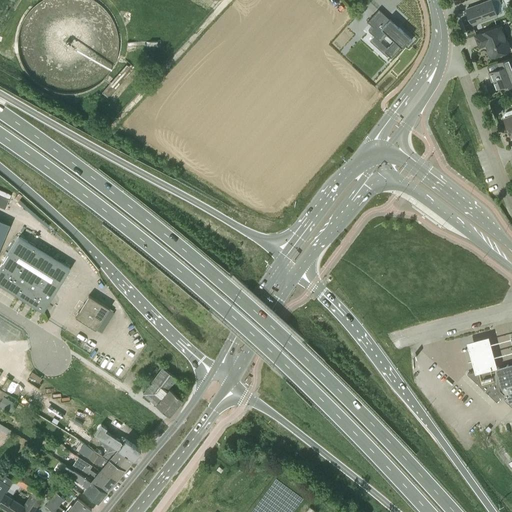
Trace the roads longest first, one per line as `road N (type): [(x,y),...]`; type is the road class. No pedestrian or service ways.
road 1 (trunk): [(452,511),(236,294),(0,112)]
road 2 (trunk): [(0,135),(227,312),(427,511)]
road 3 (trunk): [(281,257),(0,94)]
road 4 (trunk): [(492,511),(370,342),(298,269)]
road 5 (trunk): [(0,166),(213,370)]
road 6 (trunk): [(229,382),(396,511)]
road 7 (secondary): [(213,370),(102,511)]
road 8 (secondary): [(131,511),(229,382)]
road 9 (track): [(119,118),(228,0)]
road 10 (secondary): [(382,179),(405,182),(511,267)]
road 11 (secondary): [(511,247),(417,167),(388,154)]
road 12 (secondary): [(374,155),(349,172),(281,257)]
road 13 (residential): [(442,39),(494,161)]
road 14 (secondary): [(229,382),(298,269)]
road 15 (secondary): [(281,257),(213,370)]
road 16 (secondary): [(298,269),(352,198),(382,179)]
